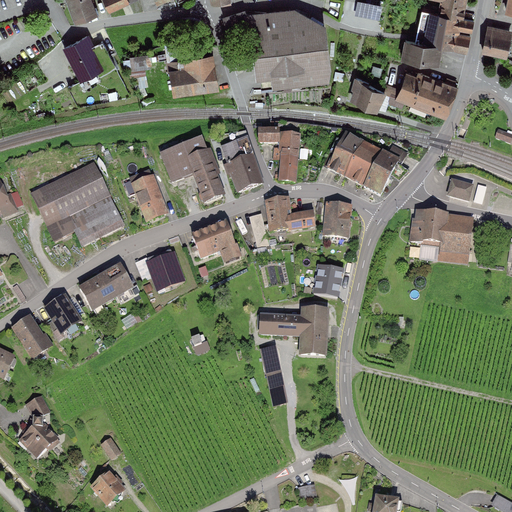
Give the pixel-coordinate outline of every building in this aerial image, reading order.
[(94,7),(91,0),(68,0),(76,22),(99,14),(96,6),(94,7)] [(104,0),(109,10),(131,0),(130,0),(104,0)] [(358,15),(383,17),(384,3),(359,0),(358,15)] [(471,0),(430,0),(430,6),(469,12),(471,0)] [(272,78),(274,89),(334,82),(327,23),(296,7),(245,13),(257,80),(272,78)] [(472,17),(429,10),(424,39),(467,47),(472,17)] [(246,30),(241,12),(220,18),(225,36),(246,30)] [(511,29),(489,27),(485,53),(511,57),(511,29)] [(93,47),(87,36),(66,48),(68,53),(66,53),(71,64),(74,62),(82,80),(69,87),(79,107),(132,97),(103,41),(93,47)] [(410,38),(407,59),(442,65),(446,44),(410,38)] [(133,70),(151,69),(150,52),(132,53),(133,70)] [(170,63),(175,94),(218,87),(213,55),(170,63)] [(406,70),(397,95),(444,113),(454,87),(406,70)] [(351,100),(375,110),(383,92),(359,81),(351,100)] [(278,132),(260,132),(260,144),(278,144),(278,132)] [(511,136),(501,132),(498,140),(511,145),(511,136)] [(282,162),(282,159),(298,160),(300,134),(285,133),(283,151),(276,150),(275,161),(282,162)] [(343,176),(361,143),(344,133),(325,166),(343,176)] [(264,185),(246,134),(230,137),(233,146),(223,149),(238,194),(264,185)] [(223,197),(202,142),(162,157),(173,184),(194,175),(202,195),(200,198),(202,202),(207,204),(223,197)] [(363,187),(381,154),(361,143),(343,176),(363,187)] [(377,195),(399,158),(384,149),(363,187),(377,195)] [(280,182),(296,183),(298,160),(282,159),(282,162),(281,174),(277,173),(276,179),(281,179),(280,182)] [(97,162),(33,193),(64,256),(128,225),(97,162)] [(166,213),(152,173),(131,181),(145,221),(166,213)] [(4,181),(0,182),(0,211),(15,205),(4,181)] [(471,186),(450,181),(446,196),(467,201),(471,186)] [(183,194),(172,199),(180,216),(190,211),(183,194)] [(290,229),(286,199),(265,202),(269,232),(290,229)] [(345,239),(348,207),(326,205),(323,236),(345,239)] [(311,213),(288,216),(290,229),(313,226),(311,213)] [(268,247),(260,214),(249,217),(257,249),(268,247)] [(469,224),(409,217),(405,252),(465,259),(469,224)] [(234,225),(192,242),(201,263),(242,246),(234,225)] [(187,282),(177,255),(150,264),(160,291),(187,282)] [(335,298),(341,267),(324,264),(319,295),(335,298)] [(120,267),(77,291),(90,313),(133,289),(120,267)] [(84,323),(69,298),(48,311),(63,336),(84,323)] [(329,360),(332,313),(306,311),(306,320),(263,319),(263,340),(304,341),(304,359),(329,360)] [(54,348),(34,318),(15,331),(35,361),(54,348)] [(205,337),(190,342),(196,356),(211,350),(205,337)] [(20,358),(0,348),(0,375),(9,380),(20,358)] [(288,391),(279,349),(264,352),(273,394),(288,391)] [(53,414),(45,398),(30,406),(38,421),(53,414)] [(64,441),(49,424),(25,446),(40,462),(64,441)] [(113,438),(103,444),(113,461),(123,454),(113,438)] [(131,492),(116,474),(97,489),(111,507),(131,492)] [(317,487),(300,490),(301,502),(318,499),(317,487)] [(511,511),(511,505),(499,499),(494,507),(504,511),(511,511)] [(399,511),(401,505),(377,500),(374,511),(399,511)]
